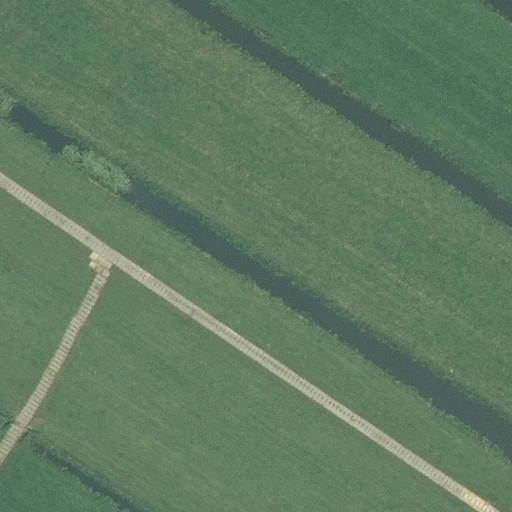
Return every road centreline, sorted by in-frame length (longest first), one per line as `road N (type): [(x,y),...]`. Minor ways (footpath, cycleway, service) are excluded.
road 1 (track): [(481,511),(110,256),(0,456)]
road 2 (track): [(110,256),(0,181)]
